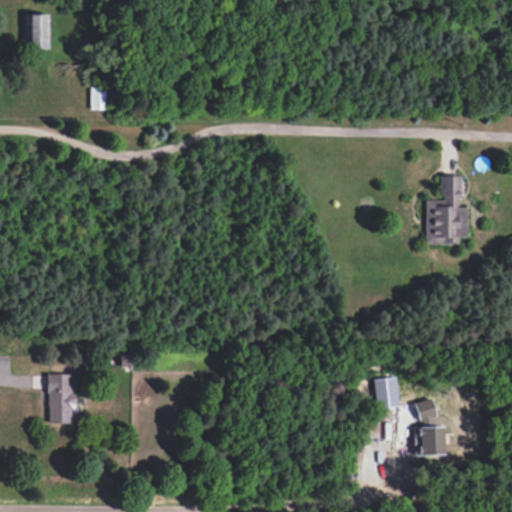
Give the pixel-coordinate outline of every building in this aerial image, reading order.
[(22,14),(23,49),(47,49),(47,14),(22,14)] [(104,109),(104,86),(88,86),(88,109),(104,109)] [(423,200),(424,243),(457,243),(457,237),(465,236),(465,206),(458,206),(458,175),(439,175),(439,200),(423,200)] [(71,373),(46,373),(45,422),(70,423),(71,373)] [(373,407),(396,407),(395,377),(372,378),(373,407)] [(411,425),(412,455),(442,454),(441,425),(432,426),(431,400),(414,400),(415,425),(411,425)]
